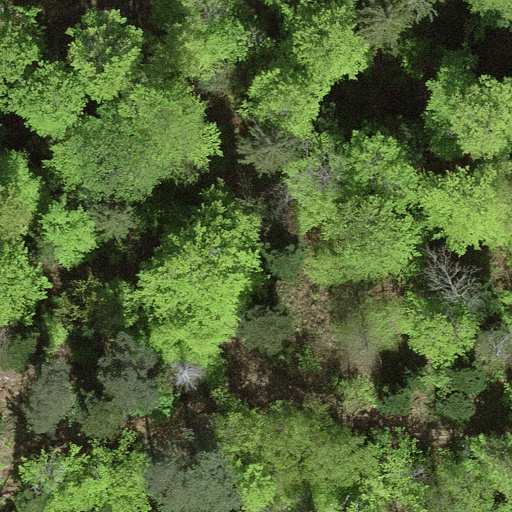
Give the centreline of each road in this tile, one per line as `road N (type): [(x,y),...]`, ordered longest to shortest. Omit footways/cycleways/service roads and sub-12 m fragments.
road 1 (track): [(0,475),(243,407),(258,383),(259,360),(249,336),(210,312),(0,252)]
road 2 (track): [(0,49),(180,0)]
